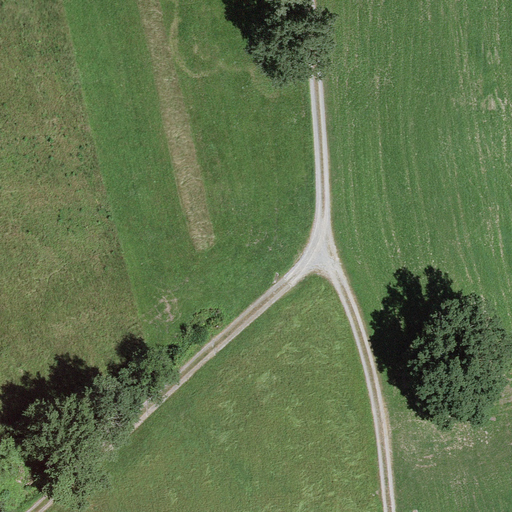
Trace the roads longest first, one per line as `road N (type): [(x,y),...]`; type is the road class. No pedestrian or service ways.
road 1 (track): [(309,0),(325,228),(311,267),(39,511)]
road 2 (track): [(325,228),(371,395),(385,511)]
